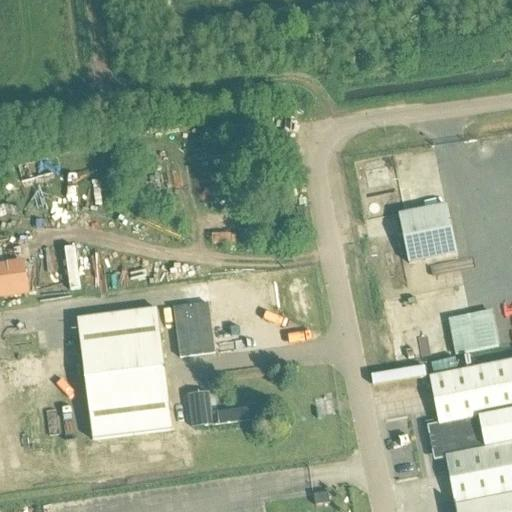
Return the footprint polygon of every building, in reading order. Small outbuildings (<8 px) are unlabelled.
[(439,155),(436,140),(412,146),(416,161),(439,155)] [(409,267),(457,257),(447,209),(399,219),(409,267)] [(0,263),(0,299),(40,293),(34,258),(0,263)] [(93,443),(174,433),(158,313),(78,323),(93,443)] [(492,314),(449,322),(456,358),(499,349),(492,314)] [(434,464),(446,462),(455,508),(511,496),(511,364),(430,381),(439,427),(427,429),(434,464)] [(434,366),(381,375),(383,385),(436,376),(434,366)] [(188,398),(192,432),(259,423),(257,410),(213,415),(210,395),(188,398)] [(315,509),(330,507),(328,496),(314,498),(315,509)] [(511,511),(511,496),(455,508),(455,511),(511,511)]
